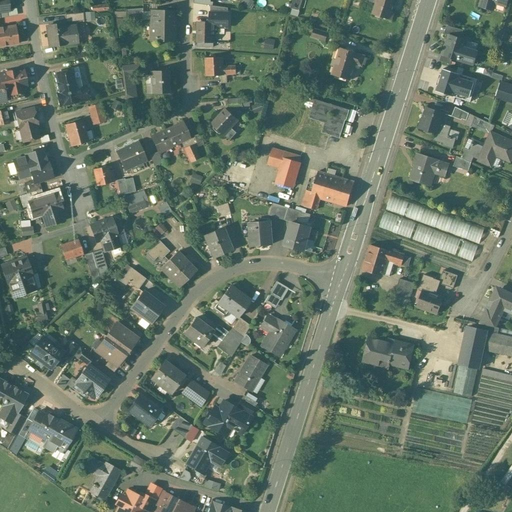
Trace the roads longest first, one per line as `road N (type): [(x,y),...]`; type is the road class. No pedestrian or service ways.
road 1 (secondary): [(428,0),(340,280)]
road 2 (secondary): [(340,280),(267,511)]
road 3 (residential): [(189,0),(184,107),(64,165)]
road 4 (residential): [(340,280),(277,263),(240,266),(203,286),(158,342)]
road 5 (residential): [(27,0),(64,165)]
